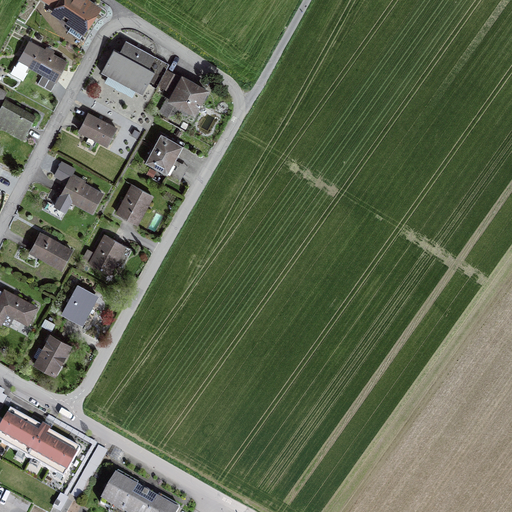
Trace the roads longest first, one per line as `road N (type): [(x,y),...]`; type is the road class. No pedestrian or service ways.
road 1 (residential): [(70,414),(239,116),(239,93),(143,24),(112,25),(0,231)]
road 2 (residential): [(215,494),(70,414)]
road 3 (track): [(306,0),(241,104)]
